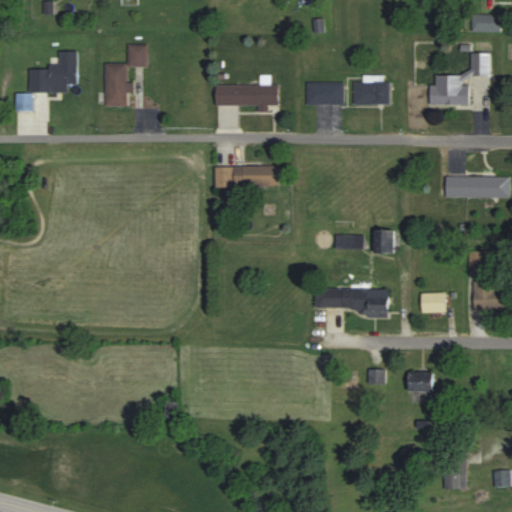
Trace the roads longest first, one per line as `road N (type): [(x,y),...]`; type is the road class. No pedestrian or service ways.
road 1 (residential): [(511,139),(0,137)]
road 2 (residential): [(511,338),(334,340)]
